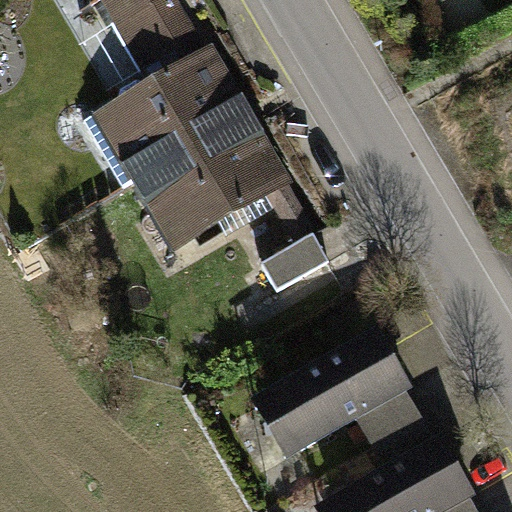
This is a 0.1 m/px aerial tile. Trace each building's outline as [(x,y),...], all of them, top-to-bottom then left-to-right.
[(177,0),(104,0),(160,92),(105,124),(153,203),(261,140),(177,0)] [(261,140),(153,203),(181,251),(274,196),(286,189),(289,188),(261,140)] [(304,246),(316,239),(286,189),(274,196),(304,246)] [(304,246),(265,270),(280,294),(330,262),(316,239),(304,246)] [(379,339),(254,414),(291,476),(418,396),(379,339)] [(442,447),(337,511),(470,511),(480,506),(442,447)]
